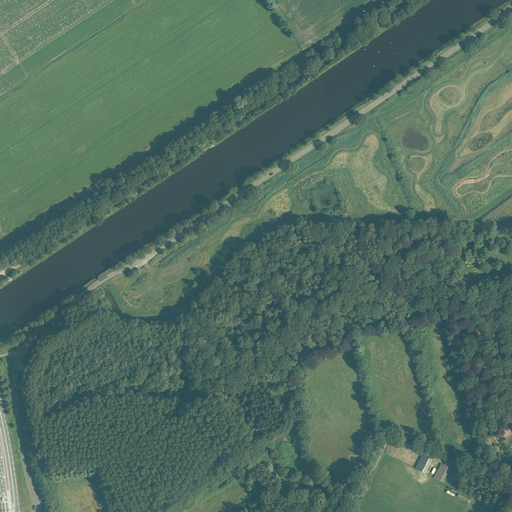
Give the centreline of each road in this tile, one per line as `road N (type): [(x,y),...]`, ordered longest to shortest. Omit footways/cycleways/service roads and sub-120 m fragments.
road 1 (unclassified): [(36,511),(14,380),(21,351),(39,329),(89,287),(162,247),(511,9)]
road 2 (track): [(0,277),(415,0)]
